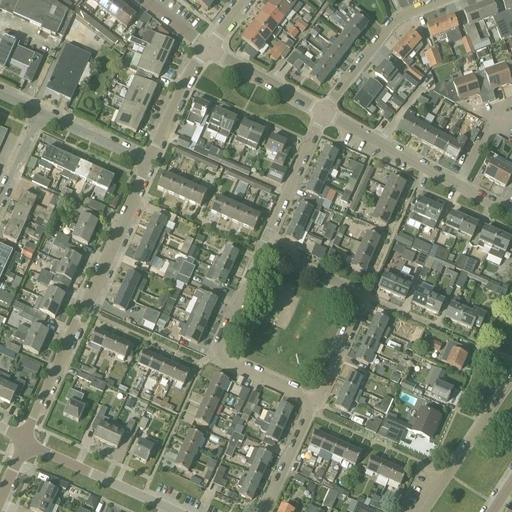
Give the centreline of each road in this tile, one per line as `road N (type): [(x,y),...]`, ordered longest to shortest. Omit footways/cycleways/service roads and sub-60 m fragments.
road 1 (residential): [(25,441),(146,161)]
road 2 (residential): [(313,402),(360,296),(262,250)]
road 3 (residential): [(313,402),(218,357),(262,250)]
road 4 (residential): [(324,112),(392,22),(443,0)]
road 5 (residential): [(176,511),(25,441)]
road 6 (residential): [(423,511),(511,379)]
road 7 (residential): [(457,185),(324,112)]
road 8 (residential): [(262,250),(324,112)]
road 9 (residential): [(324,112),(208,49)]
road 10 (residential): [(146,161),(208,49)]
road 11 (residential): [(265,511),(313,402)]
